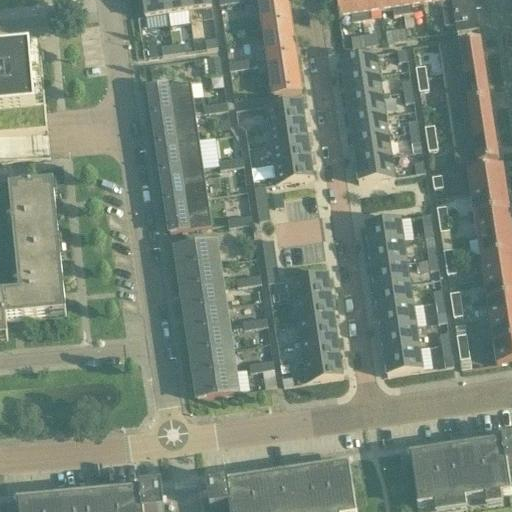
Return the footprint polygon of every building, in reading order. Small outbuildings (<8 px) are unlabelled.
[(158,0),(133,0),(135,13),(137,23),(162,20),(158,0)] [(184,0),(158,0),(162,20),(187,16),(185,5),(184,0)] [(210,0),(184,0),(185,5),(187,16),(212,12),(212,9),(210,0)] [(218,0),(220,9),(232,8),(230,0),(218,0)] [(256,0),(261,34),(291,29),(286,0),(256,0)] [(351,19),(352,27),(361,26),(357,0),(335,0),(339,21),(351,19)] [(357,0),(361,26),(372,24),(370,17),(381,15),(378,0),(357,0)] [(378,0),(381,15),(393,13),(394,20),(403,19),(400,0),(378,0)] [(400,0),(403,19),(413,17),(411,10),(423,8),(422,0),(400,0)] [(422,0),(423,8),(441,5),(444,30),(448,29),(443,0),(422,0)] [(443,0),(448,29),(456,28),(457,36),(479,33),(473,0),(443,0)] [(413,17),(403,19),(405,33),(415,31),(413,17)] [(364,39),(366,50),(374,49),(371,28),(362,29),(364,39)] [(291,29),(261,34),(266,66),(296,62),(291,29)] [(407,45),(405,33),(392,35),(394,47),(407,45)] [(353,52),(366,50),(364,39),(351,41),(353,52)] [(217,43),(204,45),(206,54),(218,53),(218,51),(217,43)] [(443,80),(485,73),(481,43),(439,49),(443,80)] [(184,48),(173,49),(174,59),(185,58),(184,48)] [(173,49),(162,51),(163,61),(174,59),(173,49)] [(0,140),(48,136),(40,52),(0,55),(0,140)] [(406,53),(395,55),(397,67),(408,65),(406,53)] [(363,60),(340,64),(343,84),(380,78),(377,58),(363,60)] [(209,79),(221,77),(219,61),(207,63),(209,79)] [(296,62),(266,66),(271,100),(301,96),(296,62)] [(241,65),(242,74),(254,72),(253,63),(241,65)] [(230,76),(242,74),(241,65),(229,67),(230,76)] [(425,71),(416,72),(418,83),(427,82),(425,71)] [(448,110),(490,103),(485,73),(443,80),(448,110)] [(380,78),(343,84),(346,105),(383,99),(380,78)] [(427,82),(418,83),(420,96),(428,94),(427,82)] [(412,85),(401,87),(402,97),(413,96),(412,85)] [(153,122),(195,116),(190,86),(148,93),(153,122)] [(413,96),(402,97),(404,108),(415,106),(413,96)] [(383,99),(346,105),(347,114),(349,126),(386,120),(383,99)] [(452,140),(494,134),(490,103),(448,110),(452,140)] [(301,106),(264,111),(267,131),(304,125),(303,115),(302,110),(301,106)] [(215,108),(216,117),(228,116),(227,107),(215,108)] [(204,119),(216,117),(215,108),(203,110),(204,119)] [(157,150),(199,144),(195,116),(153,122),(157,150)] [(386,120),(349,126),(350,133),(352,146),(389,141),(386,120)] [(304,125),(267,131),(270,150),(307,145),(306,135),(304,125)] [(418,125),(407,127),(409,138),(420,136),(418,125)] [(434,130),(425,132),(427,144),(436,142),(434,130)] [(457,170),(499,164),(494,134),(452,140),(457,170)] [(420,136),(409,138),(411,148),(421,146),(420,136)] [(389,141),(352,146),(354,157),(355,164),(355,167),(392,162),(389,141)] [(436,142),(427,144),(429,155),(438,154),(436,142)] [(199,144),(157,150),(161,178),(203,173),(199,144)] [(307,145),(270,150),(273,170),(310,164),(310,163),(307,145)] [(392,162),(355,167),(357,180),(358,188),(395,182),(396,182),(395,182),(392,162)] [(231,164),(233,173),(244,172),(243,163),(231,164)] [(220,175),(233,173),(231,164),(219,166),(220,175)] [(310,164),(273,170),(276,189),(313,184),(310,164)] [(425,166),(414,168),(416,179),(423,177),(426,177),(425,166)] [(471,197),(506,192),(503,170),(468,175),(471,197)] [(165,209),(208,202),(203,173),(161,178),(165,209)] [(442,180),(433,181),(434,193),(443,192),(442,180)] [(10,192),(13,227),(16,259),(60,256),(54,188),(10,192)] [(265,191),(254,192),(255,201),(266,199),(265,191)] [(474,219),(509,214),(506,192),(471,197),(474,219)] [(266,199),(255,201),(257,209),(268,207),(266,199)] [(208,202),(165,209),(170,237),(212,231),(208,202)] [(268,207),(257,209),(258,217),(269,215),(268,207)] [(448,223),(446,211),(437,213),(439,224),(448,223)] [(477,241),(511,235),(511,231),(509,214),(474,219),(477,241)] [(269,215),(258,217),(259,225),(270,224),(269,215)] [(430,219),(421,221),(422,232),(434,230),(433,219),(430,219)] [(240,222),(241,231),(253,229),(252,220),(240,222)] [(241,231),(240,222),(227,224),(229,232),(241,231)] [(400,222),(364,228),(365,230),(367,243),(368,250),(404,244),(401,224),(401,223),(400,222)] [(448,223),(439,224),(441,236),(450,235),(448,223)] [(443,247),(456,245),(454,235),(442,237),(443,247)] [(481,263),(511,258),(511,235),(477,241),(481,263)] [(404,244),(368,250),(368,255),(370,263),(371,272),(407,266),(404,244)] [(274,245),(262,247),(263,255),(275,253),(274,245)] [(178,274),(221,268),(218,246),(174,253),(178,274)] [(438,252),(426,254),(427,265),(439,263),(438,252)] [(275,253),(263,255),(265,263),(277,262),(275,253)] [(453,254),(444,255),(446,267),(455,266),(453,254)] [(16,259),(19,290),(20,297),(22,323),(66,319),(60,256),(16,259)] [(484,285),(511,280),(511,258),(481,263),(484,285)] [(277,262),(265,263),(266,272),(278,270),(277,262)] [(439,263),(427,265),(429,276),(441,274),(439,263)] [(407,266),(371,272),(372,281),(374,292),(374,293),(410,288),(407,266)] [(455,266),(446,267),(447,278),(456,277),(455,266)] [(221,268),(178,274),(181,296),(224,289),(221,268)] [(278,270),(266,272),(267,280),(279,278),(278,270)] [(249,274),(238,276),(239,283),(250,282),(249,274)] [(279,278),(267,280),(268,289),(280,287),(280,286),(279,278)] [(327,278),(290,284),(291,285),(294,305),(330,299),(327,278)] [(239,283),(236,283),(238,293),(262,289),(260,280),(250,282),(239,283)] [(487,307),(511,303),(511,280),(484,285),(487,307)] [(410,288),(374,293),(376,304),(377,312),(377,315),(414,310),(410,288)] [(184,317),(227,311),(224,289),(181,296),(184,317)] [(444,294),(432,296),(434,307),(445,305),(444,294)] [(0,298),(0,343),(8,343),(6,324),(22,323),(20,297),(0,298)] [(460,297),(450,298),(452,310),(461,309),(460,297)] [(330,299),(294,305),(297,326),(333,320),(332,310),(330,299)] [(491,329),(511,325),(511,303),(487,307),(491,329)] [(445,305),(434,307),(436,318),(447,316),(445,305)] [(461,309),(452,310),(454,321),(463,320),(461,309)] [(414,310),(377,315),(379,330),(381,337),(417,332),(414,310)] [(227,311),(184,317),(187,339),(231,333),(227,311)] [(255,316),(245,317),(246,324),(256,323),(255,316)] [(333,320),(297,326),(300,347),(336,341),(335,333),(333,320)] [(267,323),(243,326),(244,335),(268,332),(267,323)] [(494,351),(511,348),(511,325),(491,329),(494,351)] [(417,332),(381,337),(381,341),(383,353),(384,359),(420,354),(417,332)] [(191,360),(234,354),(231,333),(187,339),(191,360)] [(450,338),(439,339),(440,350),(452,348),(450,338)] [(466,340),(457,341),(458,353),(468,352),(466,340)] [(336,341),(300,347),(303,368),(340,362),(339,358),(337,348),(336,341)] [(452,348),(440,350),(442,361),(453,359),(452,348)] [(511,348),(494,351),(497,369),(511,367),(511,348)] [(468,352),(458,353),(460,364),(470,363),(468,352)] [(234,354),(191,360),(194,382),(237,376),(234,354)] [(420,354),(384,359),(387,381),(423,376),(420,354)] [(261,359),(251,361),(252,368),(263,367),(261,359)] [(340,362),(303,368),(306,389),(347,383),(345,366),(340,367),(340,362)] [(252,368),(249,369),(250,378),(275,375),(273,365),(263,367),(252,368)] [(237,376),(194,382),(197,403),(240,397),(237,376)] [(507,467),(511,466),(511,439),(501,441),(502,447),(411,461),(412,471),(417,504),(418,511),(435,509),(435,511),(466,511),(465,504),(485,501),(487,511),(502,509),(501,498),(511,497),(507,467)] [(355,511),(350,480),(349,470),(228,489),(227,481),(205,485),(208,505),(210,511),(229,509),(229,510),(229,511),(355,511)] [(163,511),(164,510),(162,491),(140,493),(141,498),(19,510),(18,511),(163,511)]
